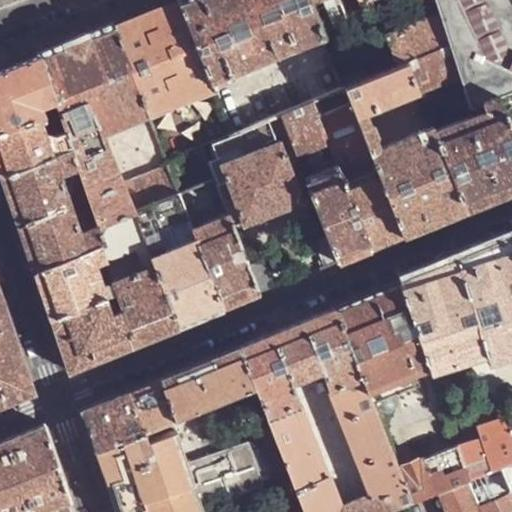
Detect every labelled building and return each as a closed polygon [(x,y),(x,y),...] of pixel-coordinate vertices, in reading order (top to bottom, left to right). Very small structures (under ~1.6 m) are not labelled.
[(166,0),(141,10),(113,22),(149,115),(213,89),(212,88),(210,82),(177,0),(166,0)] [(177,0),(210,82),(233,73),(323,37),(310,3),(308,0),(177,0)] [(340,0),(327,0),(334,17),(345,13),(340,0)] [(359,0),(364,10),(375,6),(372,0),(359,0)] [(511,0),(435,0),(439,12),(450,43),(461,75),(471,105),(483,101),(498,94),(511,88),(511,0)] [(394,31),(386,34),(394,54),(398,64),(407,61),(450,43),(439,12),(394,31)] [(77,36),(39,52),(55,99),(58,108),(65,129),(71,148),(78,166),(86,189),(88,195),(98,224),(132,212),(134,211),(103,133),(149,115),(113,22),(77,36)] [(392,24),(383,27),(386,34),(394,31),(392,24)] [(450,43),(407,61),(418,91),(419,92),(461,75),(450,43)] [(0,130),(39,116),(42,114),(39,105),(55,99),(39,52),(0,67),(0,130)] [(394,54),(366,65),(370,76),(398,64),(394,54)] [(338,76),(330,55),(317,60),(313,66),(308,68),(310,73),(303,75),(304,78),(272,91),(250,100),(222,112),(231,134),(235,132),(281,113),(314,99),(343,87),(338,76)] [(370,76),(346,86),(380,176),(403,234),(452,214),(465,209),(434,129),(432,125),(379,146),(365,112),(418,91),(407,61),(398,64),(370,76)] [(366,65),(338,76),(343,87),(346,86),(370,76),(366,65)] [(263,66),(235,77),(221,83),(222,84),(224,89),(225,89),(230,101),(247,94),(270,85),(263,66)] [(210,82),(212,88),(222,84),(221,83),(235,77),(233,73),(210,82)] [(270,85),(247,94),(250,100),(272,91),(270,85)] [(343,87),(314,99),(329,141),(340,169),(347,188),(380,176),(346,86),(343,87)] [(511,88),(498,94),(511,128),(511,88)] [(486,109),(434,129),(465,209),(485,201),(511,189),(511,128),(498,94),(483,101),(486,109)] [(314,99),(281,113),(297,154),(329,141),(314,99)] [(39,116),(0,130),(0,173),(1,176),(71,148),(65,129),(46,137),(39,116)] [(231,134),(215,140),(216,143),(212,145),(216,156),(220,154),(223,161),(244,153),(241,146),(245,144),(241,133),(236,135),(235,132),(231,134)] [(223,161),(220,162),(243,221),(244,224),(303,201),(302,198),(287,159),(280,139),(244,153),(223,161)] [(71,148),(1,176),(17,224),(69,203),(59,174),(78,166),(71,148)] [(297,154),(287,159),(302,198),(312,194),(307,182),(297,154)] [(214,157),(208,159),(210,166),(217,164),(214,157)] [(217,164),(210,166),(215,178),(228,212),(233,224),(243,221),(220,162),(217,164)] [(340,169),(307,182),(312,194),(327,234),(337,259),(338,261),(357,253),(370,248),(347,188),(340,169)] [(380,176),(347,188),(370,248),(390,239),(403,234),(380,176)] [(86,189),(77,192),(80,199),(88,195),(86,189)] [(134,211),(132,212),(142,236),(188,217),(179,193),(134,211)] [(69,203),(17,224),(34,270),(99,245),(104,243),(98,225),(79,232),(69,203)] [(132,212),(98,224),(98,225),(104,243),(99,245),(105,259),(145,243),(142,236),(132,212)] [(228,212),(192,227),(196,237),(223,307),(244,298),(259,293),(248,264),(245,255),(233,224),(228,212)] [(188,217),(142,236),(145,243),(150,256),(196,237),(192,227),(188,217)] [(327,234),(314,239),(318,249),(324,265),(337,259),(327,234)] [(454,258),(399,280),(429,365),(431,369),(436,383),(490,366),(488,361),(511,353),(511,235),(511,234),(454,258)] [(196,237),(150,256),(153,264),(179,325),(204,315),(223,307),(196,237)] [(145,243),(105,259),(112,281),(153,264),(150,256),(145,243)] [(99,245),(34,270),(50,318),(106,296),(94,263),(105,259),(99,245)] [(318,249),(314,250),(320,266),(324,265),(318,249)] [(264,258),(248,264),(259,293),(276,286),(275,284),(274,284),(264,258)] [(153,264),(112,281),(116,291),(121,306),(133,343),(159,333),(179,325),(153,264)] [(364,294),(336,305),(363,376),(373,402),(397,392),(419,383),(414,371),(429,365),(399,280),(364,294)] [(0,293),(0,402),(33,389),(0,293)] [(106,296),(50,318),(68,370),(104,355),(133,343),(121,306),(112,310),(107,295),(106,296)] [(336,305),(302,319),(322,370),(329,389),(363,376),(336,305)] [(302,319),(273,331),(293,381),(322,370),(302,319)] [(253,339),(239,345),(255,383),(267,415),(301,401),(293,381),(273,331),(253,339)] [(197,362),(160,377),(175,416),(255,383),(239,345),(197,362)] [(511,353),(488,361),(490,366),(500,400),(511,395),(511,353)] [(490,366),(436,383),(454,434),(505,416),(500,400),(490,366)] [(363,376),(329,389),(370,493),(341,504),(301,401),(267,415),(271,425),(284,459),(294,484),(304,509),(305,511),(380,511),(411,500),(398,467),(376,409),(373,402),(363,376)] [(118,394),(82,409),(95,448),(143,429),(175,416),(160,377),(118,394)] [(397,392),(373,402),(376,409),(379,408),(380,409),(386,412),(392,411),(397,407),(398,401),(400,400),(397,392)] [(0,442),(0,511),(38,511),(71,500),(45,424),(13,437),(0,442)] [(271,425),(258,429),(261,437),(259,438),(264,451),(271,448),(276,462),(284,459),(271,425)] [(143,429),(95,448),(102,468),(107,481),(185,454),(177,430),(148,440),(143,429)] [(249,442),(189,464),(197,489),(257,468),(249,442)] [(457,444),(398,467),(411,500),(438,489),(466,478),(468,477),(457,444)] [(185,454),(107,481),(117,511),(127,511),(197,489),(189,464),(185,454)] [(276,462),(273,463),(282,488),(294,484),(284,459),(276,462)] [(511,459),(501,464),(511,488),(511,459)] [(501,464),(468,477),(481,511),(511,511),(511,490),(511,488),(501,464)] [(197,489),(203,506),(264,485),(257,468),(197,489)] [(479,511),(466,478),(438,489),(446,511),(479,511)] [(282,488),(278,489),(287,511),(297,511),(304,509),(294,484),(282,488)] [(197,489),(127,511),(205,511),(203,506),(197,489)] [(75,511),(71,500),(38,511),(75,511)]
